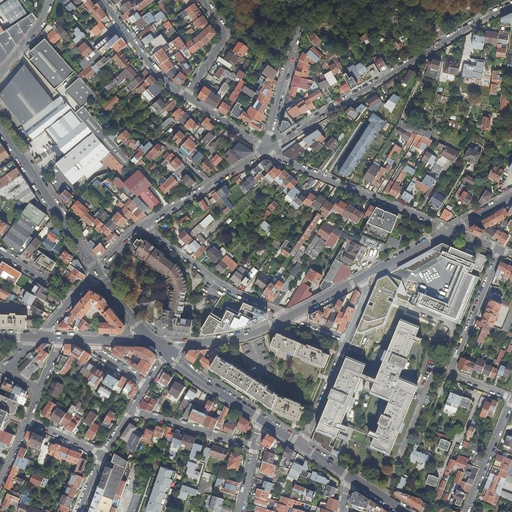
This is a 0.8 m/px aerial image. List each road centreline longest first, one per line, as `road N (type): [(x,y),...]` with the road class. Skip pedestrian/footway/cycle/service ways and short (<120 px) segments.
road 1 (residential): [(263,149),(444,40)]
road 2 (residential): [(263,149),(450,229)]
road 3 (residential): [(500,249),(452,367),(456,376),(511,397)]
road 4 (secondary): [(96,272),(0,122)]
road 5 (residential): [(290,316),(217,282),(143,224)]
road 6 (secondary): [(300,445),(166,354)]
road 7 (tertiary): [(152,342),(249,335),(290,316)]
road 8 (residential): [(300,23),(263,149)]
road 9 (unclassified): [(255,446),(130,411)]
road 10 (residential): [(184,95),(145,62),(103,0)]
road 11 (residential): [(465,511),(511,399)]
